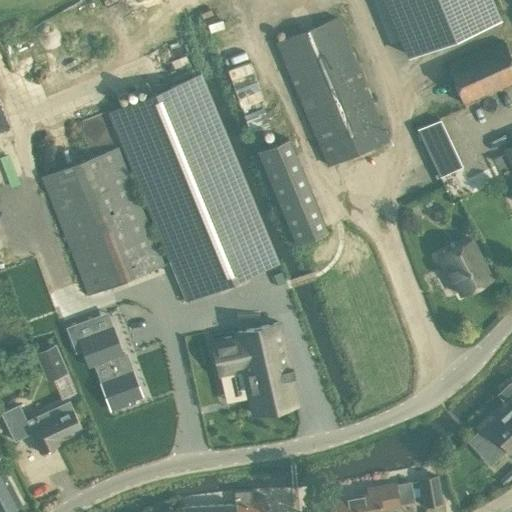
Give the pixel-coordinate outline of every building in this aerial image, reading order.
[(493,0),(385,0),(408,54),(500,16),(493,0)] [(327,165),(387,140),(336,18),(276,42),(327,165)] [(462,102),(511,81),(511,62),(504,42),(447,65),(462,102)] [(278,261),(200,73),(108,111),(185,299),(278,261)] [(296,245),(327,232),(288,138),(257,151),(296,245)] [(88,293),(162,264),(116,147),(42,175),(88,293)] [(460,295),(491,278),(471,238),(436,256),(445,273),(448,271),(460,295)] [(235,331),(211,337),(212,342),(211,342),(217,365),(241,360),(250,397),(253,413),(270,409),(270,410),(271,410),(271,409),(278,407),(279,408),(280,408),(279,407),(296,403),(290,376),(294,375),(293,374),(290,375),(288,368),(292,367),(292,366),(288,367),(278,321),(235,331)] [(111,325),(71,340),(75,351),(82,349),(88,365),(93,363),(97,375),(110,409),(123,405),(122,402),(141,395),(131,370),(124,351),(121,352),(111,325)] [(68,371),(56,343),(35,352),(47,380),(68,371)] [(509,451),(511,447),(511,380),(499,392),(506,400),(476,427),(490,442),(496,436),(509,451)] [(0,413),(13,439),(30,431),(40,452),(53,446),(50,440),(81,425),(68,399),(37,414),(26,420),(18,404),(0,413)] [(0,511),(1,511),(20,503),(0,465),(0,511)] [(424,505),(441,502),(437,475),(419,478),(424,505)] [(409,481),(394,484),(394,483),(366,488),(367,493),(328,500),(329,511),(380,511),(380,507),(398,504),(398,503),(412,500),(409,481)] [(182,511),(264,511),(264,494),(253,495),(252,489),(234,490),(234,503),(181,505),(181,507),(182,511)]
